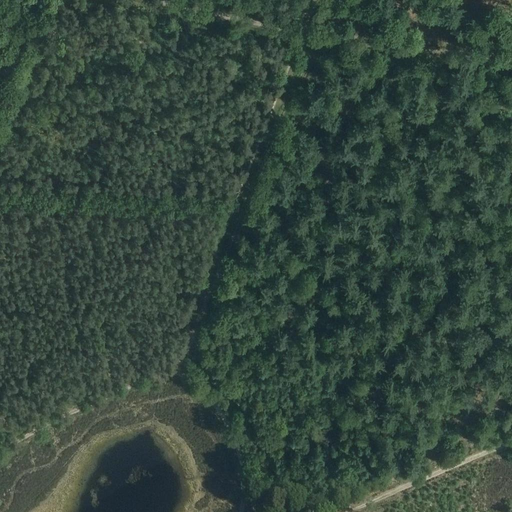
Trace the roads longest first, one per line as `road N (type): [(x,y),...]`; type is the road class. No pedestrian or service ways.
road 1 (track): [(317,34),(178,371)]
road 2 (track): [(178,371),(64,417),(0,455)]
road 3 (track): [(511,62),(317,34)]
road 4 (track): [(343,511),(511,441)]
road 5 (track): [(317,34),(149,0)]
road 6 (track): [(244,493),(231,429),(178,371)]
